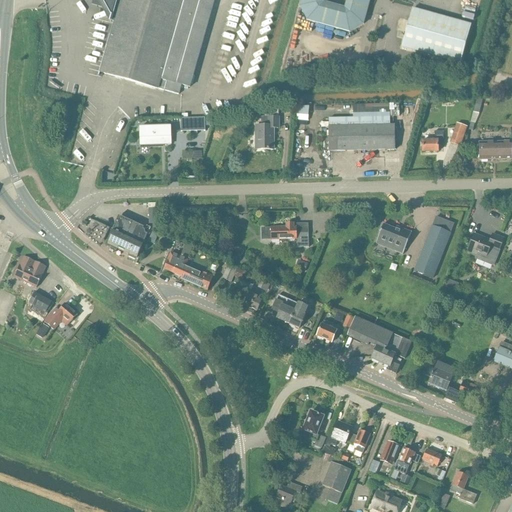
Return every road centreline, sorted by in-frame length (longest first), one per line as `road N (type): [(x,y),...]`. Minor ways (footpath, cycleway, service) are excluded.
road 1 (unclassified): [(51,235),(93,199),(111,194),(511,184)]
road 2 (tertiary): [(511,439),(177,291),(157,291),(140,303)]
road 3 (residential): [(229,448),(260,441),(285,393),(317,384),(511,463)]
road 4 (tertiary): [(229,448),(206,377),(140,303)]
